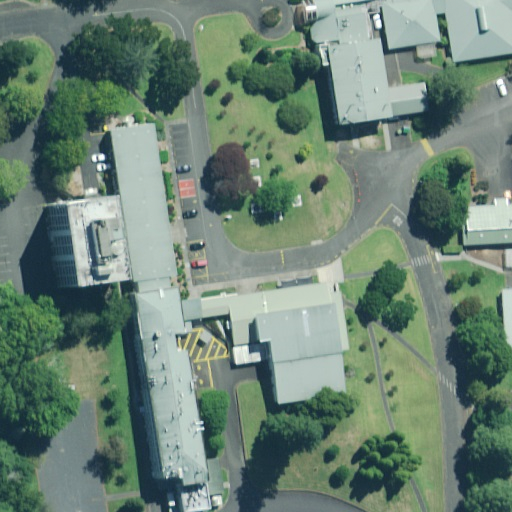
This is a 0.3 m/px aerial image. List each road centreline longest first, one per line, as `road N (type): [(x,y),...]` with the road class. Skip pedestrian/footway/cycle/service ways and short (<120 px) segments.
road 1 (unclassified): [(179,10),(222,250),(251,260),(328,249),(386,193)]
road 2 (unclassified): [(448,511),(444,358),(416,239),(386,193)]
road 3 (unclassified): [(0,22),(179,10)]
road 4 (unclassified): [(386,193),(437,139),(511,108)]
